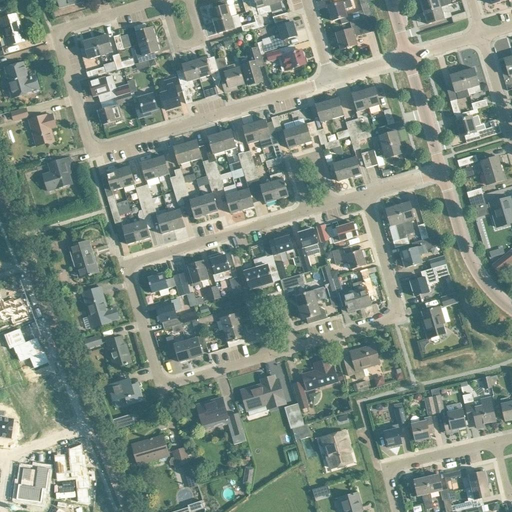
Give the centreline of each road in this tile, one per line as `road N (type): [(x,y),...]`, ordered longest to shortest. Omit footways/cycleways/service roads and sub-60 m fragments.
road 1 (residential): [(330,79),(93,145),(58,36),(71,24),(156,0)]
road 2 (residential): [(269,355),(176,383),(161,380),(128,271),(307,210)]
road 3 (tertiary): [(96,436),(0,190)]
road 4 (residential): [(365,194),(397,312),(293,348)]
road 5 (unclassified): [(440,170),(465,257),(511,309)]
road 6 (residential): [(396,511),(392,465),(496,440)]
